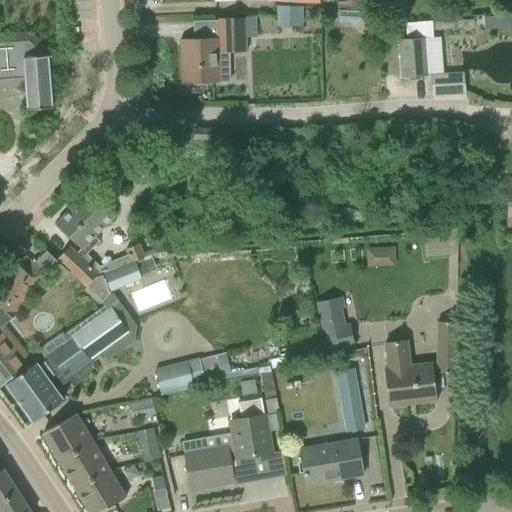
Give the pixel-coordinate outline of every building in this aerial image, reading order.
[(277,7),(277,20),(302,21),(302,8),(277,7)] [(259,47),(258,15),(249,16),(250,47),(259,47)] [(484,31),(495,30),(494,17),(483,18),(484,31)] [(214,54),(245,53),(244,18),(218,19),(219,39),(180,40),(182,85),(215,83),(214,54)] [(0,82),(25,81),(27,110),(52,108),(48,56),(45,56),(44,47),(30,34),(0,36),(0,82)] [(398,41),(401,78),(427,76),(424,39),(398,41)] [(463,94),(462,82),(447,83),(446,76),(431,77),(432,96),(463,94)] [(55,225),(82,250),(116,215),(89,190),(55,225)] [(457,230),(422,232),(424,256),(456,253),(457,230)] [(144,258),(138,245),(125,251),(130,263),(144,258)] [(367,246),(368,265),(395,264),(395,246),(367,246)] [(98,274),(70,248),(58,259),(86,287),(102,301),(110,294),(101,274),(98,274)] [(45,276),(24,257),(17,265),(11,260),(0,273),(0,387),(26,367),(0,334),(0,329),(15,314),(22,309),(45,276)] [(141,280),(134,264),(105,276),(111,292),(141,280)] [(348,326),(343,327),(340,310),(343,309),(341,299),(317,304),(327,353),(353,347),(348,326)] [(115,306),(23,373),(6,384),(34,422),(63,401),(63,400),(62,400),(52,386),(64,377),(67,381),(92,363),(87,356),(91,354),(93,357),(132,329),(115,306)] [(438,372),(438,374),(458,374),(459,323),(439,323),(438,364),(438,372)] [(385,370),(389,407),(437,402),(434,373),(438,372),(438,364),(410,367),(407,341),(386,343),(389,369),(385,370)] [(204,381),(198,358),(153,370),(160,395),(193,387),(192,385),(204,381)] [(365,360),(351,362),(353,372),(367,370),(365,360)] [(278,414),(271,374),(260,376),(267,416),(278,414)] [(355,384),(339,386),(347,432),(363,429),(355,384)] [(151,398),(128,404),(132,418),(154,413),(151,398)] [(183,456),(189,489),(232,482),(233,486),(269,480),(265,456),(270,455),(260,399),(236,403),(239,419),(238,419),(238,420),(231,421),(235,447),(183,456)] [(42,435),(58,462),(92,442),(76,415),(59,424),(42,435)] [(153,429),(137,433),(140,447),(156,444),(153,429)] [(299,450),(305,485),(363,475),(356,440),(299,450)] [(58,462),(74,489),(109,469),(92,442),(58,462)] [(0,502),(18,492),(3,469),(0,471),(0,502)] [(109,469),(74,489),(87,511),(99,511),(125,498),(116,481),(109,469)] [(161,476),(151,478),(153,489),(164,487),(161,476)] [(30,511),(18,492),(0,502),(0,511),(30,511)]
